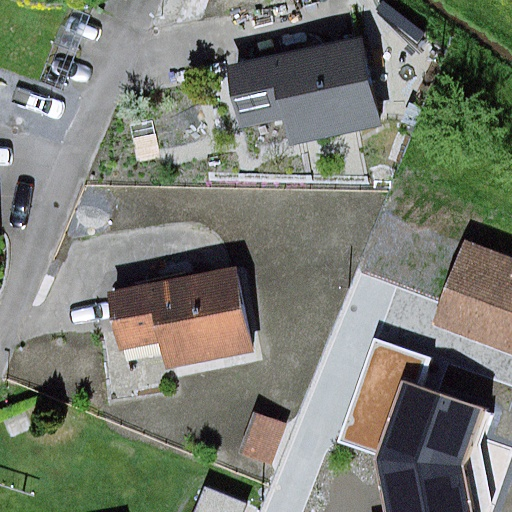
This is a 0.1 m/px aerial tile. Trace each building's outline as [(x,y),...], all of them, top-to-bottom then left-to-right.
[(383,1),(376,11),(416,44),(424,34),(383,1)] [(359,38),(224,67),(238,129),(283,119),(289,147),(378,128),(359,38)] [(511,260),(462,243),(433,325),(511,353),(511,260)] [(236,270),(109,296),(120,351),(158,343),(164,371),(253,353),(236,270)] [(338,441),(379,456),(404,385),(421,391),(432,359),(374,338),(338,441)] [(404,385),(402,385),(379,456),(375,462),(382,511),(471,511),(463,468),(485,412),(421,391),(404,385)] [(254,411),(237,451),(270,464),(286,423),(254,411)] [(203,488),(192,511),(241,511),(244,505),(203,488)]
